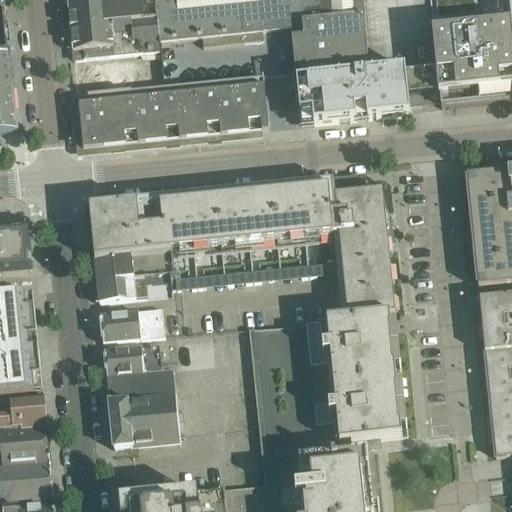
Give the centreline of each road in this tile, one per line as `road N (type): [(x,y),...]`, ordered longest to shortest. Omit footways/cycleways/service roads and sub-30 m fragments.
road 1 (residential): [(53,182),(430,146)]
road 2 (residential): [(87,511),(53,182)]
road 3 (residential): [(461,435),(430,146)]
road 4 (residential): [(53,182),(35,0)]
